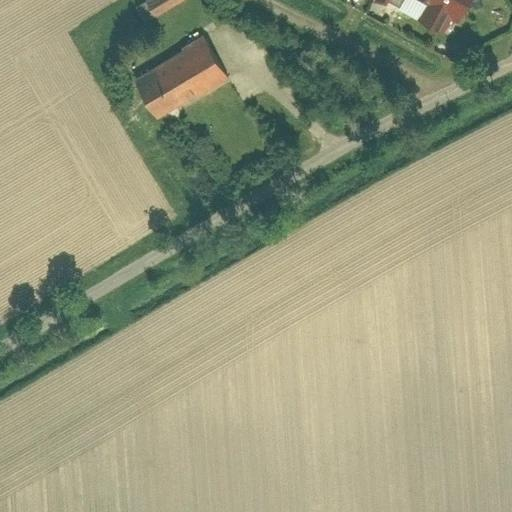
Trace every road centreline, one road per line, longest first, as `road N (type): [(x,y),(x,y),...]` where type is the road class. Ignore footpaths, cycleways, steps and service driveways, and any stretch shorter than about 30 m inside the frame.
road 1 (unclassified): [(0,342),(430,97),(511,65)]
road 2 (track): [(258,0),(430,97)]
